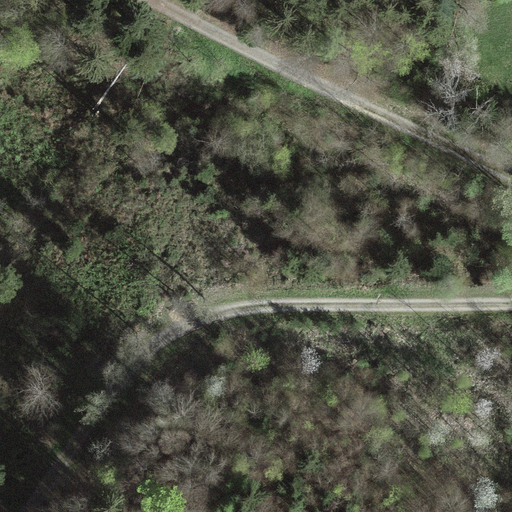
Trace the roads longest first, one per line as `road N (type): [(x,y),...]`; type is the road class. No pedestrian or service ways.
road 1 (track): [(28,511),(121,380),(181,323),(223,310),(511,301)]
road 2 (track): [(511,185),(149,0)]
